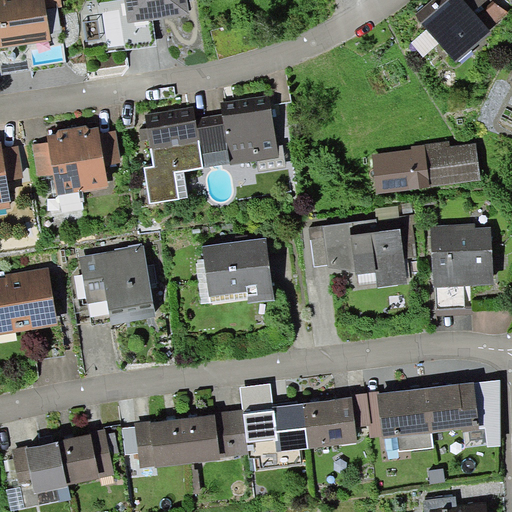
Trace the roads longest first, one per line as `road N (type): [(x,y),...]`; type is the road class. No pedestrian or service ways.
road 1 (residential): [(0,416),(511,347)]
road 2 (residential): [(391,0),(311,48),(237,69),(0,110)]
